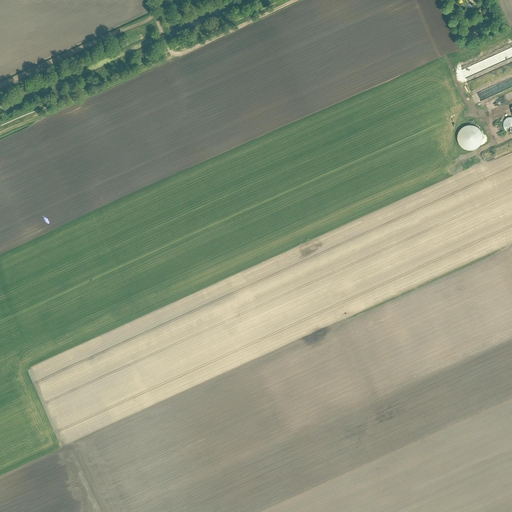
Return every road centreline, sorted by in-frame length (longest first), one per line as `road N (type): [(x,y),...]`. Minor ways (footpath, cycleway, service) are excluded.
road 1 (track): [(172,56),(0,131)]
road 2 (track): [(154,15),(0,86)]
road 3 (track): [(295,0),(172,56)]
